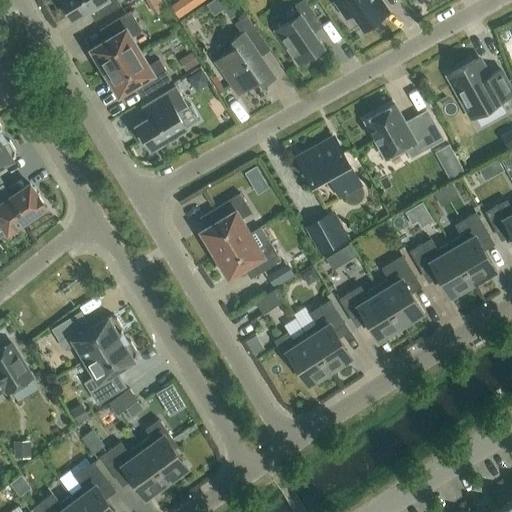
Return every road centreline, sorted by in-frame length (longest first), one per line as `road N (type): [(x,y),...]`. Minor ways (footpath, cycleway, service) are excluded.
road 1 (residential): [(142,205),(503,0)]
road 2 (residential): [(96,219),(247,473)]
road 3 (residential): [(287,446),(142,205)]
road 4 (residential): [(287,446),(511,307)]
road 5 (residential): [(142,205),(17,0)]
road 6 (residential): [(0,59),(96,219)]
road 7 (unclassified): [(511,429),(381,511)]
road 8 (residential): [(0,295),(96,219)]
